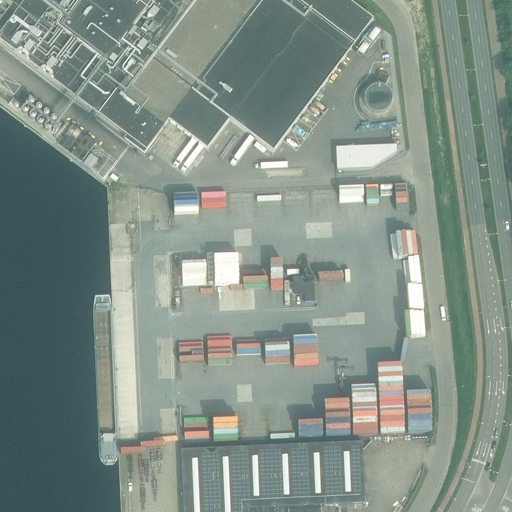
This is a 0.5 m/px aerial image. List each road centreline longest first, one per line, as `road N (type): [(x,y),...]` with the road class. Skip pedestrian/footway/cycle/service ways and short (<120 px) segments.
road 1 (unclassified): [(417,511),(442,452),(444,378),(405,48),(400,24),(375,0)]
road 2 (primary): [(447,0),(496,340),(489,426),(468,486)]
road 3 (unknown): [(0,50),(160,170),(211,181),(171,141)]
road 4 (primary): [(511,285),(473,0)]
road 5 (unknown): [(155,376),(359,370),(368,355),(368,304)]
road 6 (unknown): [(153,322),(368,304)]
